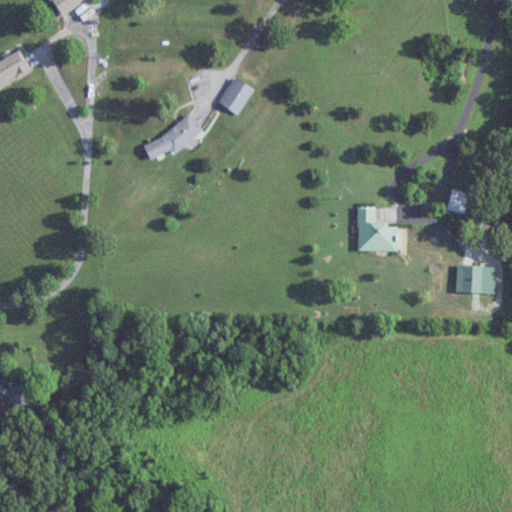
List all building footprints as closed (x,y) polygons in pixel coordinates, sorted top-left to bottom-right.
[(0,87),(33,73),(23,51),(0,60),(0,87)] [(238,115),(256,90),(237,77),(220,101),(238,115)] [(203,131),(192,115),(144,147),(155,163),(203,131)] [(466,213),(471,195),(453,189),(448,208),(466,213)] [(376,206),(359,206),(359,250),(397,250),(397,226),(388,226),(388,220),(376,220),(376,206)] [(457,291),(483,291),(483,265),(457,265),(457,291)] [(34,385),(9,385),(9,409),(34,409),(34,385)]
